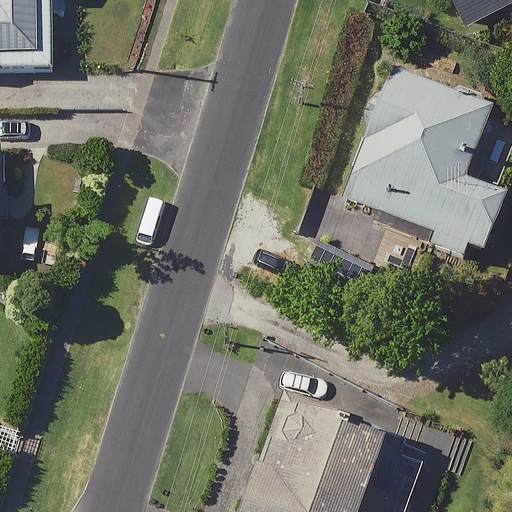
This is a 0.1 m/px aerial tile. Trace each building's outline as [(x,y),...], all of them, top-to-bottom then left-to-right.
[(69,0),(68,0),(0,0),(0,81),(57,81),(57,0),(69,0)] [(511,0),(452,0),(470,34),(511,12),(511,0)] [(437,239),(435,243),(431,252),(465,265),(469,257),(486,264),(511,201),(468,184),(495,116),(395,77),(346,203),(437,239)] [(383,273),(323,245),(302,291),(361,319),(383,273)] [(398,439),(287,400),(248,511),(428,511),(455,438),(405,420),(398,439)]
